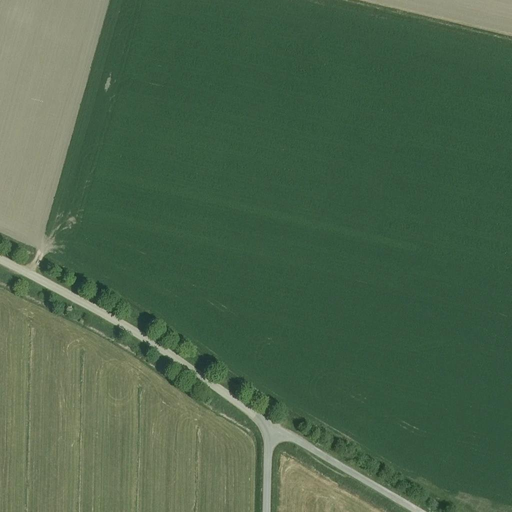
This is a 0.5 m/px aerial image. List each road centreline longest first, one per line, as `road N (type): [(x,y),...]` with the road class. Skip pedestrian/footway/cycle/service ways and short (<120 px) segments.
road 1 (unclassified): [(0,260),(159,348),(266,424)]
road 2 (unclassified): [(266,424),(416,511)]
